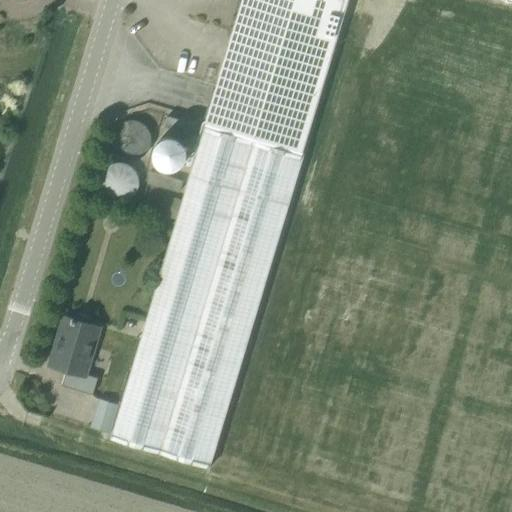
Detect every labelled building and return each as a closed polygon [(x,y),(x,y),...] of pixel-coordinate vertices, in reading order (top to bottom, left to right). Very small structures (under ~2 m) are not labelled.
[(241,0),(204,126),(302,155),(348,0),(241,0)] [(194,136),(198,124),(167,115),(164,127),(194,136)] [(112,433),(110,437),(208,466),(302,155),(204,126),(121,402),(112,433)] [(151,170),(147,182),(179,191),(183,180),(151,170)] [(62,385),(92,394),(97,377),(86,373),(100,326),(89,323),(90,319),(88,315),(80,313),(76,315),(75,319),(64,316),(49,364),(66,369),(62,385)]
